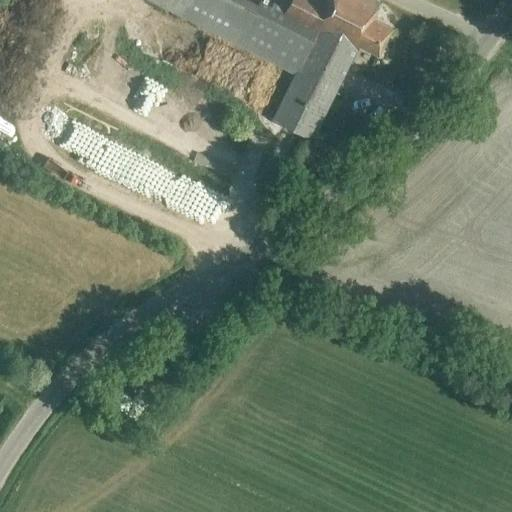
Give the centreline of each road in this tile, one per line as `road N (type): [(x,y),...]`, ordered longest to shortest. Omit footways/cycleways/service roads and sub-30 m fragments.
road 1 (tertiary): [(511,4),(423,125),(240,260)]
road 2 (tertiary): [(0,468),(41,408),(98,352),(240,260)]
